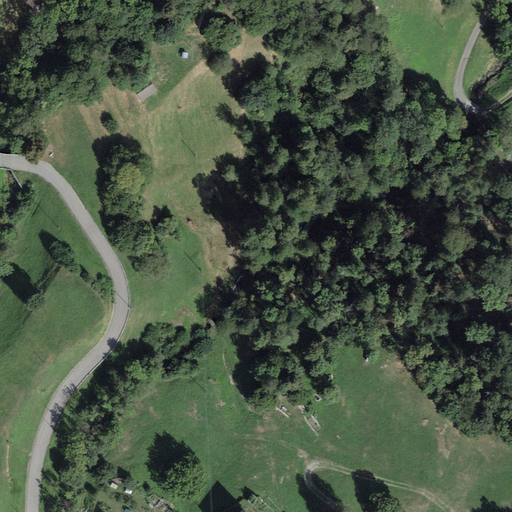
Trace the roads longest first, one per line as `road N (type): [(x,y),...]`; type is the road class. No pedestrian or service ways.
road 1 (unclassified): [(32,511),(53,414),(109,340),(122,300),(115,269),(61,185),(39,167),(0,159)]
road 2 (track): [(343,511),(310,485),(309,470),(320,464),(424,494),(449,511)]
road 3 (track): [(511,98),(486,112),(460,99),(457,86),(497,0)]
